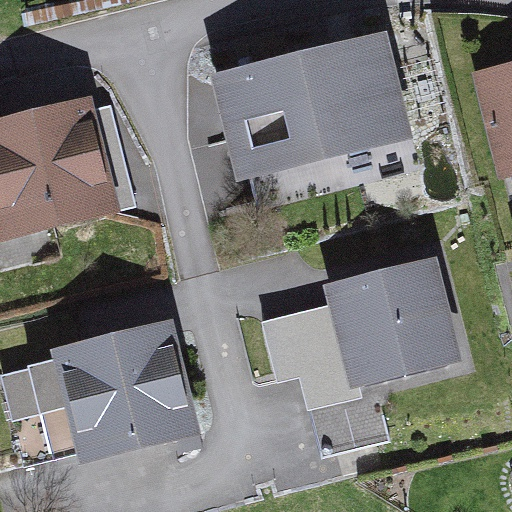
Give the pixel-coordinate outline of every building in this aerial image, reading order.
[(374,48),(227,85),(248,171),(396,134),(374,48)] [(511,77),(487,83),(508,166),(511,165),(511,77)] [(111,106),(83,114),(106,205),(107,215),(136,208),(111,106)] [(0,232),(106,205),(83,114),(0,134),(0,232)] [(430,270),(334,294),(338,308),(356,381),(452,356),(430,270)] [(356,381),(338,308),(265,325),(278,382),(300,377),(309,410),(360,398),(356,381)] [(163,337),(33,370),(55,460),(186,427),(163,337)]
